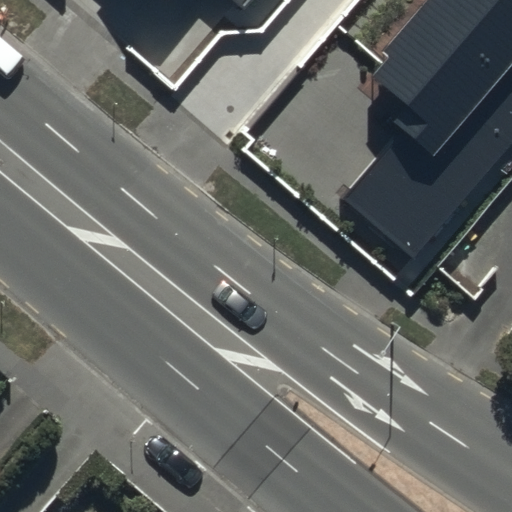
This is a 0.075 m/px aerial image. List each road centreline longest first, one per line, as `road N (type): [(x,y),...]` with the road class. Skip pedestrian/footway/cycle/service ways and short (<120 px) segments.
road 1 (primary): [(52,201),(252,303),(511,476)]
road 2 (primary): [(341,511),(162,363),(52,201)]
